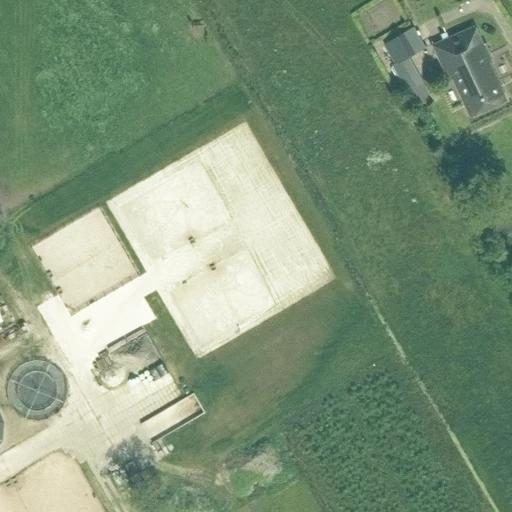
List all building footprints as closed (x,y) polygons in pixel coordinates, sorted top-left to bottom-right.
[(471,117),(506,100),(488,61),(492,59),(485,44),(483,45),(474,27),(433,45),(449,79),(452,77),(471,117)] [(404,32),(383,44),(389,55),(410,43),(404,32)] [(416,53),(410,43),(389,55),(395,65),(408,57),(416,53)] [(423,84),(408,57),(395,65),(392,67),(408,93),(423,84)] [(158,418),(191,402),(182,384),(149,400),(158,418)] [(42,459),(63,448),(57,438),(36,450),(42,459)] [(53,479),(28,494),(38,511),(85,511),(79,501),(70,506),(53,479)]
